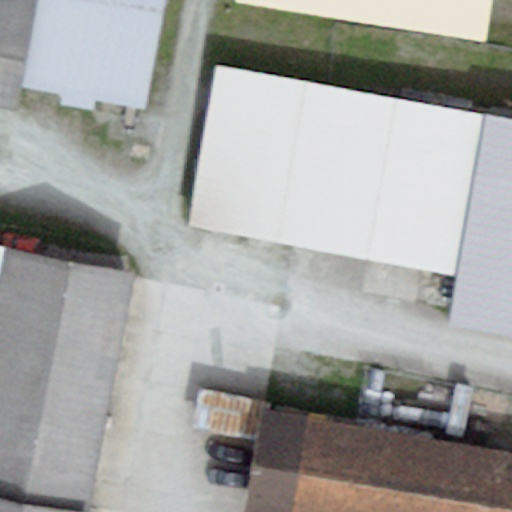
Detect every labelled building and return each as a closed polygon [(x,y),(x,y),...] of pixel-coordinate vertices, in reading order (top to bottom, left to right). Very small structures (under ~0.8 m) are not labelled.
[(0,0),(0,104),(11,107),(32,0),(0,0)] [(38,0),(23,89),(146,110),(165,0),(38,0)] [(487,0),(239,0),(238,9),(482,43),(487,0)] [(370,259),(399,102),(215,69),(186,224),(370,259)] [(511,122),(399,102),(370,259),(460,276),(453,315),(511,325),(511,122)] [(95,511),(142,282),(0,253),(0,511),(95,511)] [(199,390),(192,427),(247,438),(254,402),(199,390)] [(511,511),(511,459),(266,416),(248,511),(511,511)]
